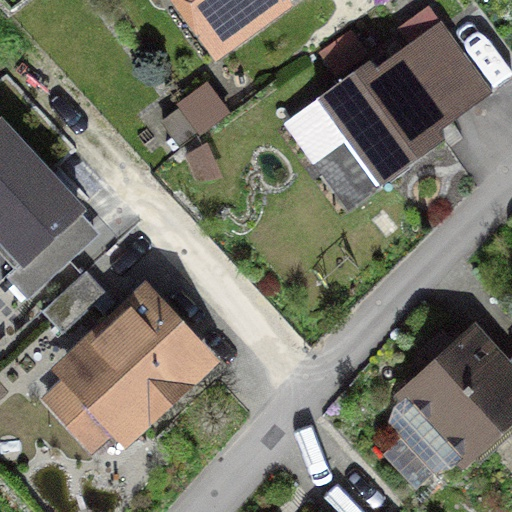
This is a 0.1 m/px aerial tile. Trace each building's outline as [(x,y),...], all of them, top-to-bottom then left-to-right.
[(176,0),(225,67),(318,0),(338,0),(340,2),(343,0),(176,0)] [(441,29),(332,108),(393,192),(454,148),(446,138),(495,103),(441,29)] [(0,133),(0,244),(18,266),(73,219),(0,133)] [(87,273),(45,312),(65,333),(107,294),(87,273)] [(75,387),(54,405),(101,457),(119,441),(134,458),(232,371),(157,287),(62,373),(75,387)] [(511,419),(511,387),(469,343),(404,405),(463,466),(511,419)]
